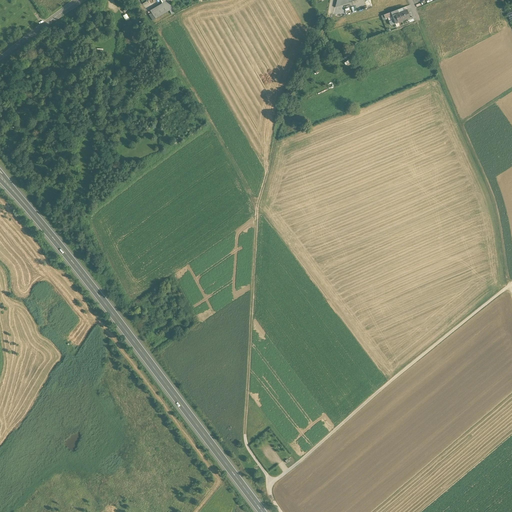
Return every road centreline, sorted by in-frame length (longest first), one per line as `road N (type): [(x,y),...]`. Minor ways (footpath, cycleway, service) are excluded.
road 1 (primary): [(262,511),(0,176)]
road 2 (track): [(511,283),(274,481),(269,494),(280,511)]
road 3 (track): [(226,150),(257,208),(245,433)]
road 4 (track): [(419,21),(492,196),(511,290)]
road 5 (track): [(256,205),(285,104),(324,21)]
road 6 (track): [(226,150),(147,15)]
